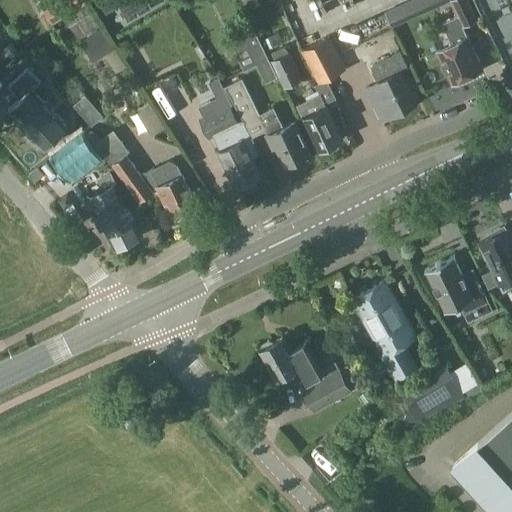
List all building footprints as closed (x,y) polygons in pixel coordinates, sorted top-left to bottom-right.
[(98,0),(106,13),(129,0),(98,0)] [(451,43),(436,50),(452,83),(482,68),(467,36),(462,26),(478,19),(468,0),(449,0),(450,0),(457,15),(459,18),(443,25),(451,43)] [(253,27),(242,32),(257,63),(265,82),(277,76),(253,27)] [(101,28),(81,42),(93,60),(114,47),(101,28)] [(301,49),(318,82),(325,79),(346,68),(329,35),(301,49)] [(303,78),(289,49),(270,59),(284,87),(303,78)] [(401,50),(371,65),(378,81),(386,96),(375,101),(383,117),(416,101),(401,70),(409,66),(401,50)] [(59,154),(75,139),(78,136),(45,99),(57,88),(48,77),(33,91),(39,98),(21,114),(59,154)] [(260,112),(242,77),(224,86),(251,132),(265,126),(268,134),(267,134),(273,146),(276,144),(285,163),(309,151),(294,122),(283,127),(273,106),(260,112)] [(320,93),(296,104),(301,114),(302,113),(304,117),(319,147),(320,146),(324,148),(330,145),(331,141),(340,136),(325,106),(324,103),(325,102),(326,103),(335,98),(325,79),(318,82),(315,84),(320,93)] [(213,136),(214,135),(221,149),(220,149),(218,150),(235,186),(260,175),(251,156),(257,153),(241,121),(239,123),(230,106),(200,120),(209,138),(213,136)] [(383,144),(377,125),(352,133),(357,152),(383,144)] [(121,140),(103,154),(111,166),(113,164),(136,197),(151,189),(152,190),(157,187),(164,202),(167,201),(174,215),(197,205),(183,174),(182,174),(177,164),(145,180),(126,155),(129,152),(121,140)] [(68,148),(73,156),(83,149),(78,141),(68,148)] [(70,170),(82,179),(99,159),(87,149),(70,170)] [(114,245),(140,232),(124,200),(118,187),(94,198),(101,213),(99,214),(114,245)] [(58,200),(64,209),(74,202),(67,193),(58,200)] [(479,241),(481,244),(479,245),(484,257),(486,256),(502,289),(511,284),(511,234),(508,227),(506,228),(504,224),(491,230),(493,234),(479,241)] [(465,279),(454,255),(455,254),(454,253),(424,267),(425,269),(426,268),(445,307),(444,308),(444,309),(471,296),(479,314),(492,308),(476,274),(465,279)] [(351,297),(382,353),(379,355),(393,379),(417,366),(403,342),(416,335),(384,278),(351,297)] [(262,346),(259,348),(275,377),(297,365),(308,384),(303,387),(315,408),(350,388),(338,367),(321,377),(302,344),(291,350),(282,334),(273,340),(269,338),(262,342),(262,346)] [(420,421),(464,394),(448,367),(404,393),(408,401),(420,421)] [(142,396),(120,406),(128,422),(150,412),(142,396)] [(511,511),(511,410),(452,465),(493,511),(499,506),(504,511),(511,511)]
